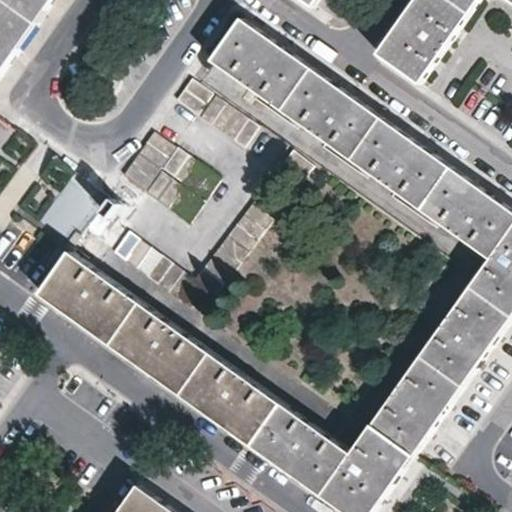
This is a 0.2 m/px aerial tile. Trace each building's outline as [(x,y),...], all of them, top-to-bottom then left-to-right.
[(53,0),(0,0),(0,146),(15,126),(0,114),(0,73),(1,73),(52,3),(53,0)] [(511,0),(423,0),(398,36),(383,56),(427,86),(487,0),(511,0)] [(292,402),(262,444),(308,477),(358,511),(379,511),(390,496),(419,455),(479,371),(511,324),(511,210),(449,165),(378,114),(300,57),(248,20),(218,63),(493,263),(358,449),(292,402)] [(186,106),(202,84),(197,79),(179,101),(186,106)] [(217,95),(202,84),(186,106),(201,116),(217,95)] [(247,150),(263,128),(220,97),(204,118),(247,150)] [(26,157),(36,141),(16,129),(6,145),(26,157)] [(126,175),(132,180),(164,137),(157,132),(126,175)] [(164,137),(132,180),(147,191),(178,148),(164,137)] [(224,179),(182,148),(167,169),(209,200),(224,179)] [(223,294),(316,169),(295,152),(201,276),(223,294)] [(93,224),(98,227),(107,215),(103,211),(106,207),(111,210),(119,199),(77,170),(40,221),(77,246),(93,224)] [(206,202),(165,172),(149,193),(192,223),(206,202)] [(119,199),(111,210),(117,214),(128,199),(122,194),(119,199)] [(107,215),(98,227),(104,232),(113,219),(107,215)] [(200,277),(135,230),(119,253),(184,299),(200,277)] [(81,252),(50,293),(89,321),(154,367),(239,428),(261,443),(262,444),(292,402),(81,252)] [(184,511),(168,501),(143,483),(122,511),(184,511)]
